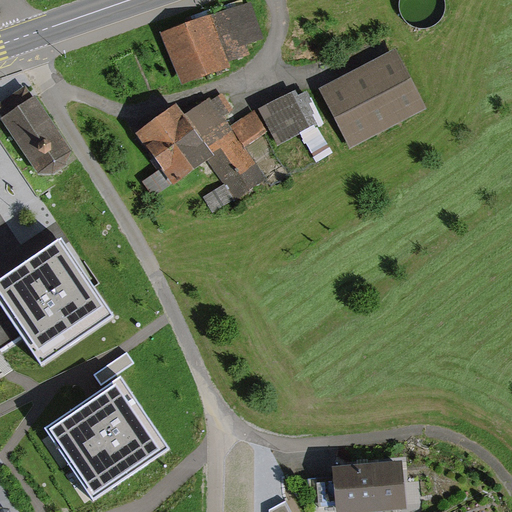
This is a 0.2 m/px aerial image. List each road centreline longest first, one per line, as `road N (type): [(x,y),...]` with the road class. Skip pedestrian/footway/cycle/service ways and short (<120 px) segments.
road 1 (track): [(27,36),(31,61),(129,228),(216,409),(213,511)]
road 2 (track): [(216,409),(248,435),(290,445),(440,434),(473,447),(511,486)]
